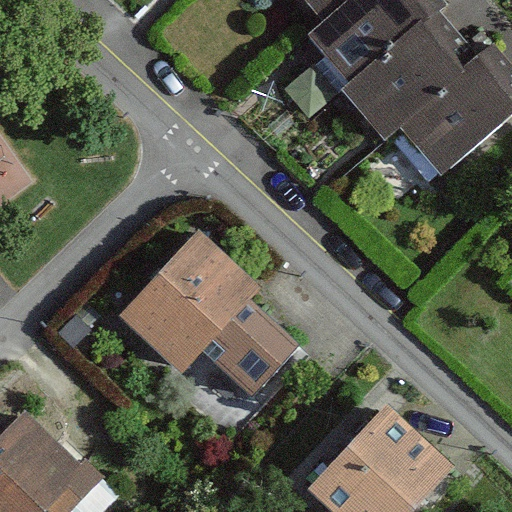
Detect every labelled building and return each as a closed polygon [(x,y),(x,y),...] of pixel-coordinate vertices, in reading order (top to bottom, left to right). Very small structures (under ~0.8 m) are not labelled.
[(304,0),(323,23),(351,0),(304,0)] [(442,6),(436,0),(351,0),(323,23),(308,36),(348,84),(437,10),(442,6)] [(479,59),(437,10),(348,84),(341,90),(383,139),(398,127),(479,59)] [(511,68),(494,47),(479,59),(398,127),(439,176),(511,115),(511,68)] [(261,287),(200,231),(122,316),(183,372),(214,337),(227,349),(215,361),(252,395),(297,346),(248,301),(261,287)] [(406,511),(449,466),(384,406),(309,488),(334,511),(406,511)] [(22,412),(0,435),(0,511),(37,511),(44,505),(51,511),(67,511),(102,475),(83,458),(78,463),(22,412)]
